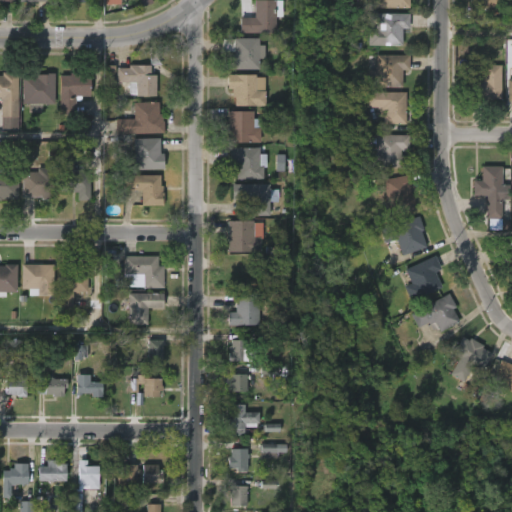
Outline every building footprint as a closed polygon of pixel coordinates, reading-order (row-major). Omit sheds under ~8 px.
[(281,0),(281,16),(274,16),(274,32),(239,32),(239,15),(253,17),(253,0),(281,0)] [(374,0),(375,7),(408,8),(408,0),(374,0)] [(401,46),(367,46),(367,29),(375,29),(375,14),(409,14),(409,29),(401,29),(401,46)] [(257,37),(257,44),(263,44),(263,58),(258,58),(258,69),(226,69),(226,53),(232,53),(232,51),(219,51),(219,39),(232,39),(232,37),(257,37)] [(401,88),(367,87),(367,71),(377,71),(377,55),(408,55),(407,70),(401,70),(401,88)] [(149,69),(149,74),(155,74),(154,96),(127,95),(127,83),(115,82),(115,68),(127,68),(127,65),(149,65),(149,69)] [(471,100),(470,100),(470,81),(482,81),(481,65),(500,65),(501,99),(471,100)] [(0,73),(15,73),(16,117),(10,117),(10,129),(0,129),(0,73)] [(39,104),(39,114),(26,114),(26,105),(20,105),(21,77),(34,77),(34,74),(53,73),(52,104),(39,104)] [(80,73),(88,74),(88,97),(73,97),(73,115),(57,114),(58,76),(67,76),(68,73),(80,73)] [(265,91),(265,107),(233,106),(234,98),(231,97),(231,89),(225,88),(226,74),(254,75),(254,78),(263,78),(263,91),(265,91)] [(404,93),(404,124),(381,124),(381,114),(382,114),(382,110),(379,110),(379,108),(365,108),(365,92),(404,93)] [(156,102),(157,114),(161,114),(163,132),(114,134),(113,119),(132,118),(131,102),(156,102)] [(252,111),(252,119),(259,119),(259,142),(226,142),(226,111),(252,111)] [(398,148),(398,155),(401,155),(400,172),(383,172),(383,167),(367,167),(367,151),(363,151),(363,135),(407,135),(407,148),(398,148)] [(159,150),(159,153),(163,153),(163,168),(133,169),(132,138),(158,137),(159,150)] [(258,148),(258,154),(264,154),(264,167),(261,167),(261,179),(236,179),(236,162),(226,162),(226,148),(258,148)] [(55,173),(55,201),(40,201),(40,198),(21,198),(22,173),(36,173),(36,168),(42,169),(42,165),(56,165),(55,173)] [(0,166),(17,166),(16,199),(0,199),(0,166)] [(501,181),(500,218),(483,218),(483,196),(472,196),(472,180),(481,180),(481,166),(501,167),(501,181)] [(81,173),(81,177),(90,177),(89,200),(77,200),(77,192),(58,192),(58,168),(82,168),(81,173)] [(159,175),(159,186),(161,186),(161,195),(159,195),(159,206),(144,206),(144,191),(118,190),(118,175),(159,175)] [(406,189),(407,194),(411,193),(414,210),(388,216),(381,181),(407,175),(409,188),(406,189)] [(268,183),(268,191),(272,191),(272,200),(268,200),(268,215),(242,215),(242,194),(240,194),(240,183),(268,183)] [(419,235),(424,249),(400,258),(394,241),(383,245),(378,231),(417,217),(421,232),(418,233),(419,235)] [(252,221),(252,223),(261,223),(260,239),(258,239),(258,252),(226,252),(226,221),(252,221)] [(157,255),(157,264),(162,264),(162,287),(142,287),(142,272),(122,273),(122,255),(157,255)] [(440,287),(410,301),(403,285),(409,282),(403,268),(433,255),(439,269),(434,271),(440,287)] [(3,291),(3,296),(0,296),(0,263),(14,263),(14,291),(3,291)] [(52,264),(52,295),(42,295),(42,288),(20,288),(20,264),(52,264)] [(71,308),(56,308),(56,279),(74,279),(74,265),(86,266),(86,291),(71,291),(71,308)] [(455,319),(457,322),(440,332),(434,321),(428,324),(427,322),(419,326),(411,313),(448,292),(456,306),(450,309),(455,319)] [(148,324),(129,324),(129,293),(165,294),(164,307),(148,307),(148,324)] [(261,294),(260,325),(230,324),(230,312),(237,312),(237,294),(261,294)] [(463,337),(470,341),(472,338),(485,345),(484,347),(494,353),(484,371),(475,366),(466,382),(451,374),(461,358),(454,354),(463,337)] [(163,363),(149,363),(149,340),(163,340),(163,363)] [(248,340),(248,349),(256,349),(255,361),(238,360),(238,358),(232,357),(232,340),(248,340)] [(83,345),(72,345),(72,360),(82,360),(83,345)] [(510,362),(511,362),(511,390),(490,382),(500,358),(510,362)] [(28,369),(27,397),(18,397),(18,396),(12,395),(0,397),(0,380),(7,380),(8,378),(17,379),(17,369),(28,369)] [(246,374),(245,392),(229,391),(229,384),(227,384),(227,373),(246,374)] [(50,375),(50,378),(52,379),(65,379),(65,388),(63,388),(63,397),(35,394),(36,379),(44,380),(44,375),(50,375)] [(162,379),(162,397),(143,396),(143,384),(139,384),(138,392),(130,392),(131,378),(162,379)] [(87,380),(87,382),(103,382),(103,398),(94,398),(94,394),(82,394),(82,396),(78,396),(77,382),(84,382),(84,380),(87,380)] [(244,404),(244,411),(258,411),(258,422),(255,422),(255,427),(244,427),(244,436),(232,436),(232,429),(228,429),(228,417),(230,417),(230,404),(244,404)] [(279,424),(264,424),(264,432),(279,432),(279,424)] [(285,456),(286,444),(259,444),(259,456),(285,456)] [(246,449),(246,454),(248,454),(248,458),(246,458),(246,470),(236,470),(236,467),(227,467),(227,459),(229,459),(230,448),(246,449)] [(55,460),(55,464),(65,464),(65,481),(51,481),(51,483),(37,481),(37,466),(45,466),(45,459),(55,460)] [(13,497),(1,497),(1,469),(7,469),(7,466),(12,466),(12,462),(27,462),(27,482),(12,482),(13,497)] [(85,464),(85,466),(97,466),(96,489),(88,489),(88,487),(75,487),(75,464),(85,464)] [(156,464),(156,470),(159,470),(159,474),(162,474),(161,483),(141,483),(142,473),(135,473),(135,478),(119,478),(120,465),(135,465),(135,469),(141,469),(141,464),(156,464)] [(245,486),(244,506),(228,506),(228,494),(226,494),(227,485),(245,486)] [(81,511),(80,493),(72,493),(72,511),(81,511)] [(18,501),(18,511),(32,511),(32,501),(18,501)]
